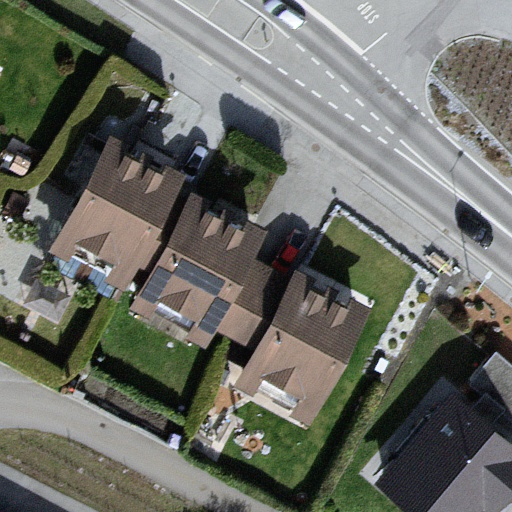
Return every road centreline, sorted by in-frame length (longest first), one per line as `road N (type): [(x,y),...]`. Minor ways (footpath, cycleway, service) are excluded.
road 1 (tertiary): [(331,90),(511,242)]
road 2 (tertiary): [(207,0),(331,90)]
road 3 (unclassified): [(431,0),(331,90)]
